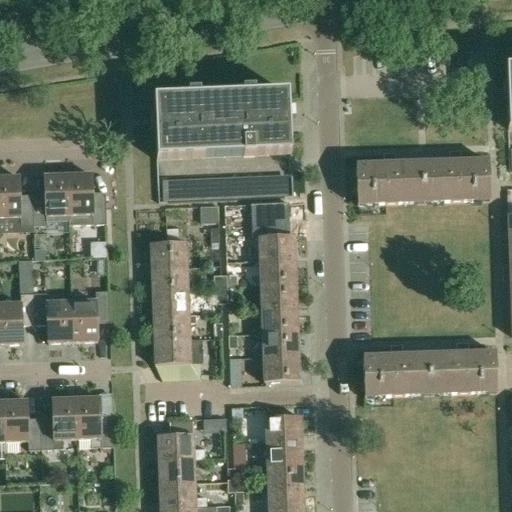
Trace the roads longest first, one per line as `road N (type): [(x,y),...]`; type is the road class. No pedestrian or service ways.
road 1 (residential): [(344,511),(324,9)]
road 2 (tertiary): [(0,63),(324,9)]
